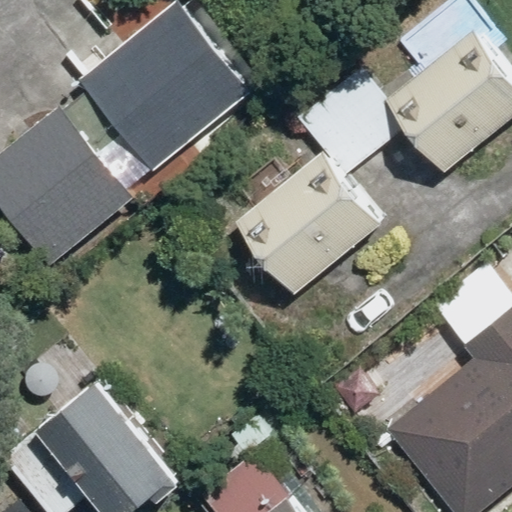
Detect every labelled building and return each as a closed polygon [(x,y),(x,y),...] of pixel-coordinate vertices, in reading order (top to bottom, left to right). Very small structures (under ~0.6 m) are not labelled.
[(193,0),(177,0),(88,72),(162,163),(261,84),(193,0)] [(484,22),(395,92),(451,163),(511,115),(511,47),(509,44),(484,22)] [(69,99),(0,154),(0,184),(60,258),(144,191),(69,99)] [(331,144),(246,213),(303,285),(391,213),(370,180),(361,171),(331,144)] [(483,353),(394,426),(466,511),(484,511),(511,489),(511,278),(493,256),(439,300),(483,353)] [(93,382),(30,432),(93,511),(125,511),(145,497),(151,504),(175,485),(93,382)] [(309,511),(295,494),(272,511),(309,511)]
